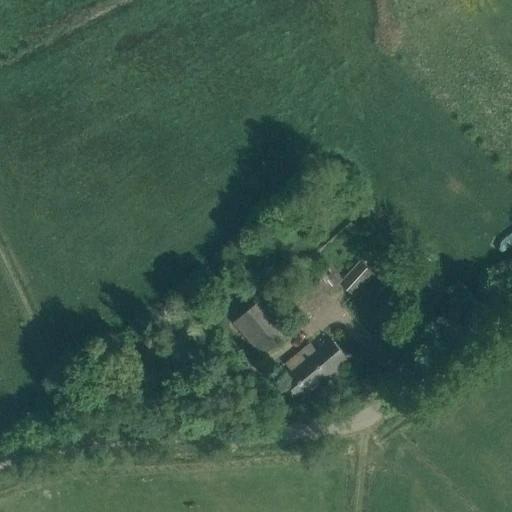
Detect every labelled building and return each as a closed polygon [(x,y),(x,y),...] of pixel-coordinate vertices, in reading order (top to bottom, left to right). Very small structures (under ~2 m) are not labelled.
[(243,251),(256,266),(303,226),(291,211),(243,251)] [(292,304),(304,319),(329,297),(326,293),(340,281),(352,295),(373,275),(360,261),(342,279),(333,268),(292,304)] [(391,329),(425,294),(410,280),(377,315),(391,329)] [(233,323),(261,356),(293,331),(265,295),(233,323)] [(283,379),(287,384),(300,399),(349,359),(332,338),(317,351),(310,343),(286,363),(292,371),(283,379)]
